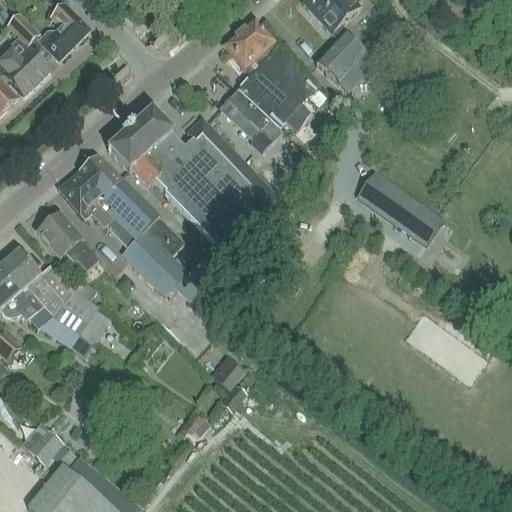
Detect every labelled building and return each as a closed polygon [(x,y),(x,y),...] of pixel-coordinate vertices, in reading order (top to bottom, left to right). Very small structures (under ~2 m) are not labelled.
[(19,19),(7,31),(28,51),(27,51),(35,58),(42,51),(58,67),(89,34),(64,11),(67,7),(58,0),(48,0),(49,0),(60,11),(49,23),(59,31),(56,34),(48,35),(42,41),(39,39),(19,19)] [(342,28),(359,12),(348,0),(312,0),(302,10),(330,39),(331,39),(335,43),(314,66),(339,89),(366,59),(344,39),(349,35),(342,28)] [(262,58),(274,47),(254,25),(223,52),(244,75),(250,81),(267,63),(262,58)] [(0,60),(0,73),(4,77),(3,79),(24,101),(50,76),(29,54),(18,43),(0,60)] [(279,133),(309,100),(319,90),(274,47),(262,58),(267,63),(250,81),(237,94),(279,133)] [(0,119),(16,105),(0,86),(0,119)] [(282,136),(279,133),(237,94),(220,113),(264,154),(270,146),(271,147),(282,136)] [(251,248),(240,237),(244,233),(249,238),(284,208),(204,122),(187,137),(193,144),(184,151),(153,116),(108,155),(129,178),(132,175),(149,192),(156,184),(167,195),(165,197),(222,256),(223,255),(233,265),(251,248)] [(203,264),(188,279),(171,263),(184,249),(148,210),(97,161),(58,195),(83,225),(91,218),(105,233),(106,232),(128,255),(124,263),(165,302),(175,291),(199,315),(227,288),(203,264)] [(383,183),(366,207),(427,250),(444,226),(383,183)] [(87,276),(98,266),(58,219),(37,238),(59,264),(65,258),(73,266),(76,264),(87,276)] [(50,270),(39,281),(17,256),(0,271),(0,277),(36,317),(44,311),(52,321),(51,322),(79,340),(86,330),(98,313),(91,308),(75,296),(50,270)] [(0,277),(0,314),(0,315),(7,322),(12,324),(19,322),(21,321),(26,327),(29,325),(37,334),(39,333),(65,350),(71,354),(75,347),(88,355),(92,349),(79,340),(51,322),(52,321),(44,311),(36,317),(0,277)] [(84,286),(77,296),(91,306),(98,296),(84,286)] [(0,339),(0,361),(7,367),(21,351),(4,335),(0,339)] [(229,396),(244,377),(230,366),(215,384),(229,396)] [(246,400),(237,391),(221,409),(231,417),(246,400)] [(199,421),(188,434),(199,443),(210,430),(199,421)] [(46,435),(26,457),(42,471),(62,449),(46,435)] [(139,511),(140,511),(79,461),(68,474),(63,470),(28,511),(139,511)]
